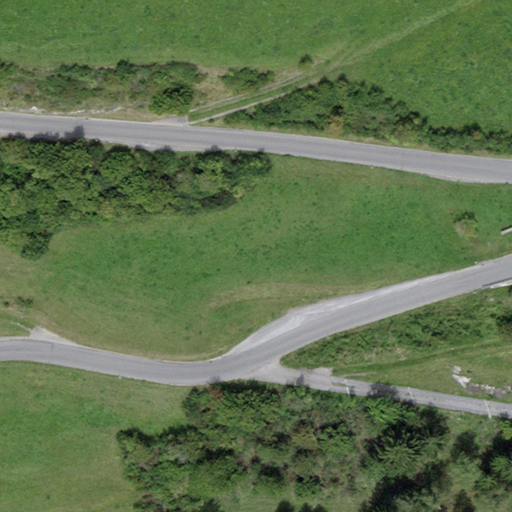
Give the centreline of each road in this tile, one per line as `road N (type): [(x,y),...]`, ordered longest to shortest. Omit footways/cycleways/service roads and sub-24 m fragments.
road 1 (unclassified): [(0,362),(227,379),(344,320),(511,272)]
road 2 (unclassified): [(511,174),(0,127)]
road 3 (track): [(511,417),(245,372)]
road 4 (track): [(295,382),(511,350)]
